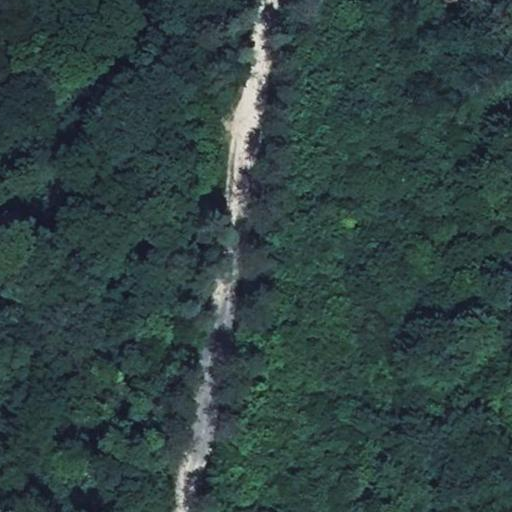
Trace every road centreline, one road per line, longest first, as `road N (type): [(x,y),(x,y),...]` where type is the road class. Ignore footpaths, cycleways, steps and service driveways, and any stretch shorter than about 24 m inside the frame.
road 1 (track): [(182,511),(287,0)]
road 2 (track): [(161,511),(191,0)]
